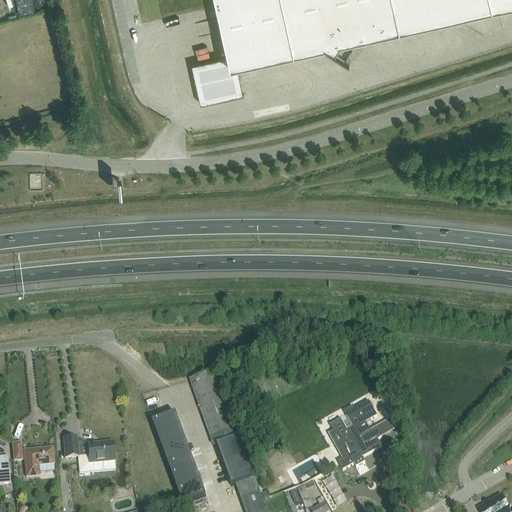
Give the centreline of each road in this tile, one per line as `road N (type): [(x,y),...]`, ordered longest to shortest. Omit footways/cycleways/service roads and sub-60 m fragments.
road 1 (unclassified): [(0,159),(209,166),(511,81)]
road 2 (motorway): [(0,278),(273,261),(511,279)]
road 3 (motorway): [(511,243),(271,226),(0,243)]
